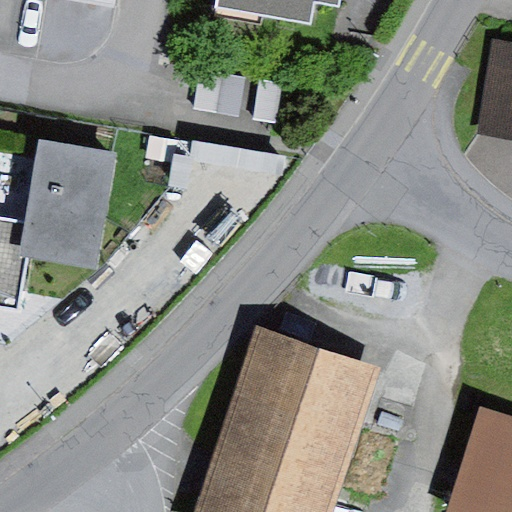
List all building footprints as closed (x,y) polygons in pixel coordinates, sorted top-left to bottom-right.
[(117,0),(50,0),(116,11),(117,0)] [(341,0),(220,0),(218,14),(311,25),(315,6),(339,13),(341,0)] [(511,43),(494,41),(481,137),(511,141),(511,43)] [(25,226),(0,221),(0,307),(18,311),(26,260),(100,272),(119,156),(39,143),(25,226)] [(335,511),(383,370),(254,328),(193,511),(335,511)] [(511,511),(511,419),(479,410),(448,511),(511,511)]
